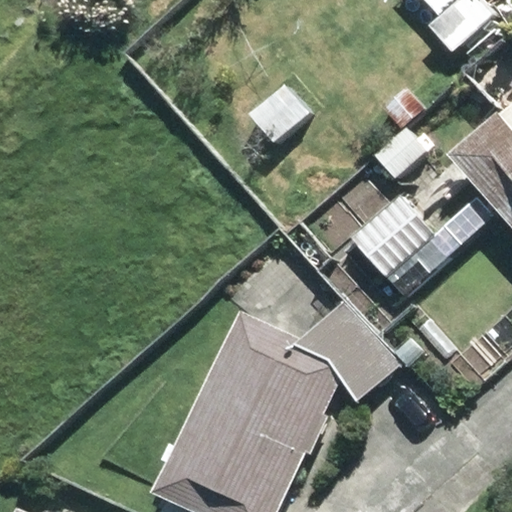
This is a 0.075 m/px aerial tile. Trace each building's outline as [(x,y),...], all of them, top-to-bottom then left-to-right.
[(418,0),(445,28),(433,39),(458,66),(502,26),(482,4),(485,0),(418,0)] [(410,94),(390,111),(409,131),(428,114),(410,94)] [(511,114),(459,160),(511,220),(511,114)] [(409,131),(377,160),(399,184),(431,156),(409,131)] [(336,148),(280,199),(302,224),(358,172),(336,148)] [(407,201),(359,242),(392,282),(440,241),(407,201)] [(245,329),(162,507),(171,511),(287,511),(353,372),(305,350),(307,344),(309,339),(266,319),(261,329),(248,323),(245,329)]
